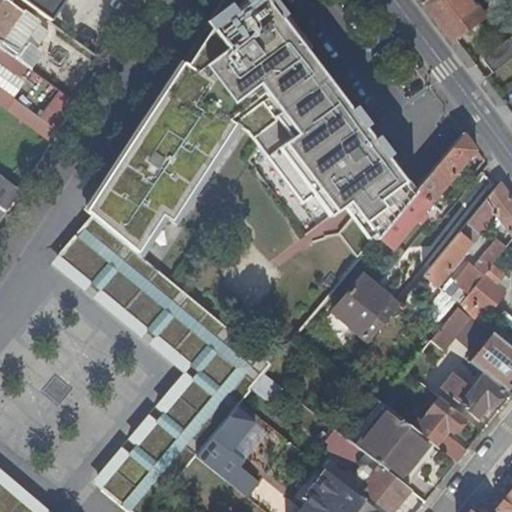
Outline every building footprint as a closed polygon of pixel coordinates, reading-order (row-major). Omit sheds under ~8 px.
[(23,12),(6,0),(0,0),(0,46),(5,50),(13,56),(19,48),(4,38),(23,12)] [(20,0),(50,21),(65,0),(20,0)] [(224,0),(87,212),(92,215),(138,254),(163,216),(173,222),(236,124),(249,132),(302,203),(313,194),(330,215),(348,201),(376,238),(415,190),(269,0),(224,0)] [(487,12),(477,0),(426,0),(454,36),(487,12)] [(511,36),(484,58),(494,70),(511,56),(511,36)] [(13,56),(5,50),(0,57),(0,59),(8,65),(14,57),(13,56)] [(25,53),(19,61),(28,67),(34,59),(25,53)] [(0,103),(52,141),(58,132),(0,89),(0,103)] [(415,190),(376,238),(393,251),(476,150),(463,132),(415,190)] [(0,177),(0,220),(19,191),(0,177)] [(511,199),(499,182),(466,222),(480,233),(496,214),(511,236),(511,199)] [(138,254),(92,215),(57,256),(197,371),(100,487),(130,511),(149,511),(195,457),(240,403),(272,364),(138,254)] [(471,244),(457,233),(422,275),(436,286),(471,244)] [(492,264),(505,248),(496,241),(475,267),(479,270),(475,275),(480,279),(492,264)] [(504,275),(492,264),(480,279),(430,340),(443,350),(469,318),(478,325),(505,292),(497,285),(504,275)] [(331,313),(367,343),(397,306),(361,276),(331,313)] [(511,380),(508,378),(511,373),(511,346),(491,331),(467,361),(484,374),(504,390),(505,391),(511,381),(511,380)] [(456,375),(443,391),(476,417),(486,404),(490,407),(504,390),(484,374),(472,388),(456,375)] [(453,432),(465,417),(438,397),(427,411),(428,412),(422,421),(419,418),(412,427),(427,439),(457,462),(466,450),(445,434),(449,429),(453,432)] [(231,452),(259,418),(240,403),(195,457),(249,500),(258,489),(238,474),(246,464),(231,452)] [(412,427),(389,408),(357,447),(396,478),(427,439),(412,427)] [(357,447),(337,431),(334,435),(337,438),(332,445),(358,467),(356,470),(357,475),(366,482),(361,489),(389,511),(390,511),(410,489),(396,478),(357,447)] [(378,511),(334,478),(307,511),(378,511)] [(37,511),(0,480),(0,511),(37,511)]
